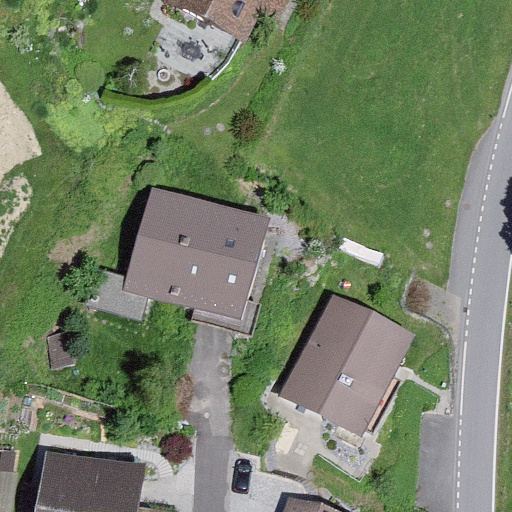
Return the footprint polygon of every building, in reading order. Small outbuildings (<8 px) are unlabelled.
[(247,54),(263,23),(281,33),(298,0),(173,0),(167,11),(247,54)] [(257,236),(149,203),(119,304),(226,334),(257,236)] [(401,354),(323,317),(273,408),(353,456),(401,354)] [(131,511),(136,479),(45,467),(37,511),(131,511)] [(353,511),(294,490),(284,511),(353,511)]
